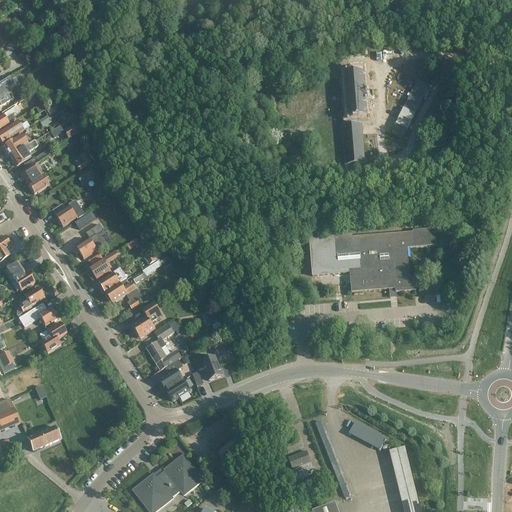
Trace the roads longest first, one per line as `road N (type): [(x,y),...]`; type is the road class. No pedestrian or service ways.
road 1 (unclassified): [(156,417),(184,416),(300,371),(481,392)]
road 2 (residential): [(156,417),(0,185)]
